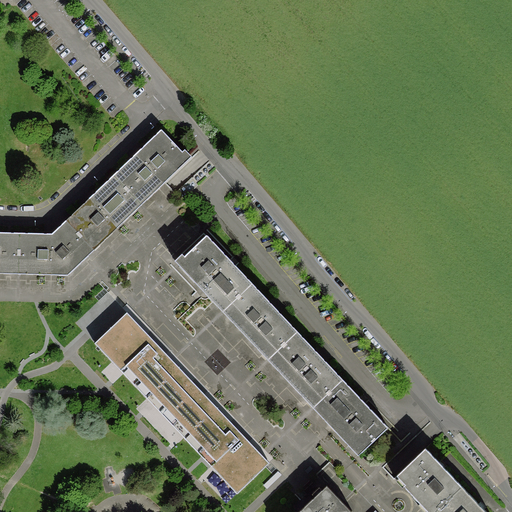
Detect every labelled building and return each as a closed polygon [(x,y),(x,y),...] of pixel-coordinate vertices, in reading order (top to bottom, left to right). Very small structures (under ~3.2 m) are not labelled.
[(185,152),(164,130),(54,234),(0,231),(0,273),(73,276),(172,183),(193,156),(187,150),(185,152)] [(181,261),(366,456),(372,450),(394,424),(209,229),(206,237),(181,261)] [(273,459),(136,313),(96,344),(232,491),(273,459)] [(487,511),(428,447),(403,476),(436,511),(487,511)] [(359,511),(334,486),(314,504),(303,511),(359,511)]
